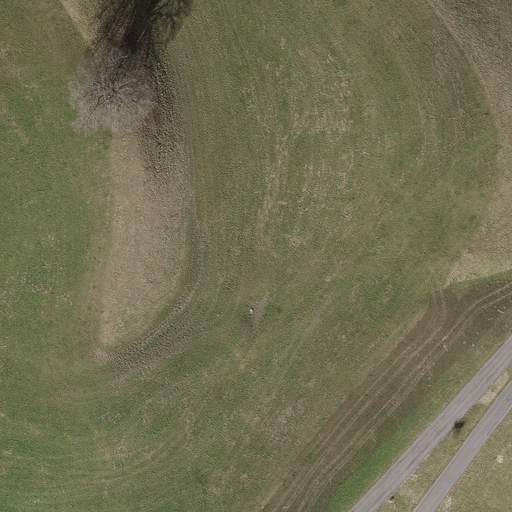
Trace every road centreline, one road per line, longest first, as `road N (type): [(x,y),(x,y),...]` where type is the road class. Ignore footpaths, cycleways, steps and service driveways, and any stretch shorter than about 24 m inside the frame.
road 1 (unclassified): [(511,349),(361,511)]
road 2 (unclassified): [(425,511),(511,394)]
